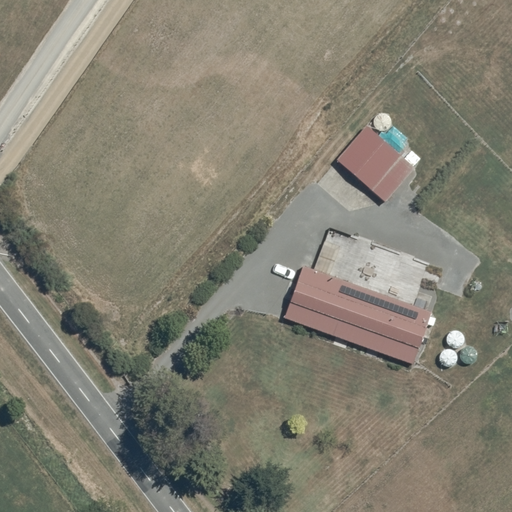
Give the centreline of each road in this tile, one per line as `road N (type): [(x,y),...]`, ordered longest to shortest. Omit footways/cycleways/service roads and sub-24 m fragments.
road 1 (tertiary): [(172,511),(0,286)]
road 2 (residential): [(0,114),(80,0)]
